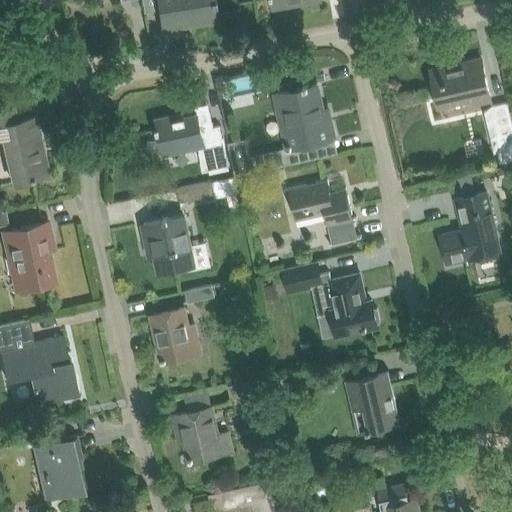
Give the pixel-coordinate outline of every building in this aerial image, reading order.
[(158,0),(163,28),(217,20),(214,0),(158,0)] [(439,105),(459,101),(469,98),(470,104),(491,99),(486,77),(482,58),(431,69),(439,105)] [(280,75),(278,67),(266,69),(268,77),(280,75)] [(276,93),(280,113),(292,163),(320,156),(317,141),(335,136),(331,120),(322,122),(313,86),(318,85),(317,84),(276,93)] [(511,122),(507,101),(492,105),(485,111),(494,152),(511,147),(511,122)] [(13,106),(0,108),(0,135),(2,135),(13,182),(47,174),(40,144),(42,143),(36,116),(17,121),(13,106)] [(164,152),(184,148),(198,145),(201,155),(219,151),(217,141),(212,122),(200,125),(197,114),(175,120),(174,116),(157,119),(164,152)] [(245,142),(229,146),(236,175),(259,170),(256,156),(248,157),(245,142)] [(248,174),(236,176),(240,194),(252,191),(248,174)] [(328,179),(309,183),(289,188),(297,219),(325,213),(332,241),(357,235),(346,187),(331,191),(328,179)] [(213,180),(178,188),(181,201),(216,194),(213,180)] [(448,262),(467,257),(501,250),(487,191),(457,198),(464,229),(442,234),(448,262)] [(6,209),(0,210),(0,224),(9,223),(6,209)] [(183,215),(163,219),(144,223),(148,243),(154,242),(160,271),(193,264),(183,215)] [(29,224),(3,230),(9,256),(5,257),(9,273),(18,271),(22,287),(36,284),(56,280),(46,235),(52,233),(49,220),(29,224)] [(317,258),(282,265),(287,289),(322,282),(317,258)] [(360,272),(341,276),(330,279),(336,307),(331,308),(337,333),(358,329),(378,324),(377,321),(380,320),(377,306),(374,307),(372,299),(366,301),(360,272)] [(213,283),(185,290),(188,301),(215,295),(213,283)] [(185,306),(171,309),(152,313),(162,360),(195,353),(185,306)] [(30,317),(0,323),(0,348),(1,348),(8,380),(31,375),(37,402),(59,397),(79,393),(71,359),(69,359),(63,335),(35,341),(30,317)] [(263,362),(247,365),(249,378),(266,374),(263,362)] [(388,369),(369,374),(347,379),(360,433),(401,422),(388,369)] [(278,376),(270,377),(272,392),(281,391),(278,376)] [(229,385),(232,397),(259,390),(256,378),(229,385)] [(212,405),(199,408),(179,412),(190,459),(235,449),(230,427),(218,430),(212,405)] [(62,422),(31,429),(35,444),(47,497),(69,492),(89,487),(76,435),(66,437),(62,422)] [(273,511),(267,481),(209,493),(213,511),(273,511)] [(421,511),(418,495),(409,497),(406,482),(379,488),(384,511),(421,511)]
